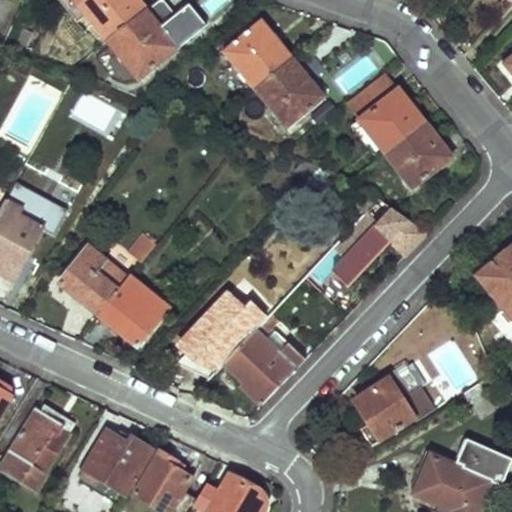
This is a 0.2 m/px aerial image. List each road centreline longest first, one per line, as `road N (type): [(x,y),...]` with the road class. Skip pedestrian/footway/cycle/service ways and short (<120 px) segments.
road 1 (residential): [(263,445),(511,170)]
road 2 (residential): [(263,445),(0,325)]
road 3 (residential): [(340,0),(386,15),(415,37),(511,154)]
